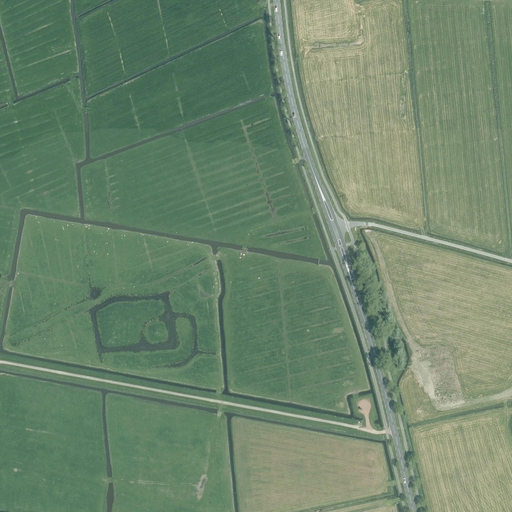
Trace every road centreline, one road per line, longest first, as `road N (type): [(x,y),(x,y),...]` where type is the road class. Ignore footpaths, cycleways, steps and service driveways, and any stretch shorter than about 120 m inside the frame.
road 1 (primary): [(413,511),(334,227)]
road 2 (primary): [(334,227),(289,96),(276,0)]
road 3 (unclassified): [(334,227),(366,223),(511,262)]
